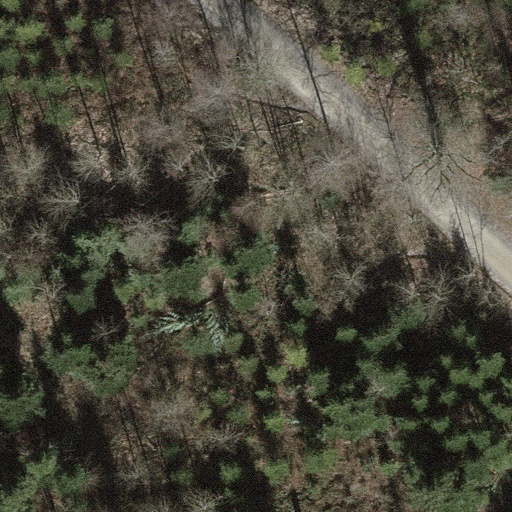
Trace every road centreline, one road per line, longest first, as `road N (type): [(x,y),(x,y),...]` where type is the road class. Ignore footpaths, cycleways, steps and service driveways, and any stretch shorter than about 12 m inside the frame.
road 1 (track): [(219,0),(511,263)]
road 2 (track): [(0,353),(141,511)]
